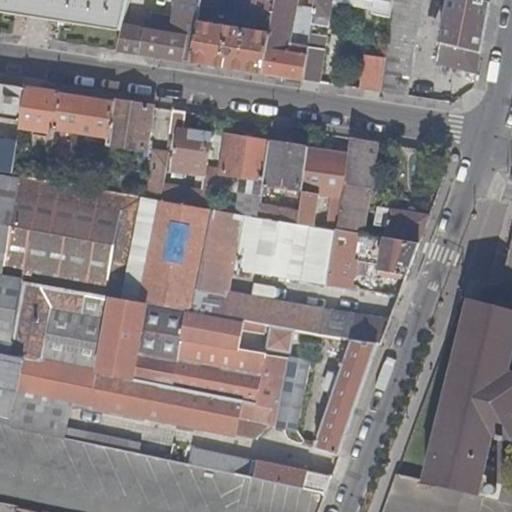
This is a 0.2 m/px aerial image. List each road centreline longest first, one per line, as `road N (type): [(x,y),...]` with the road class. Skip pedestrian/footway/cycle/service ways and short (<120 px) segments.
road 1 (residential): [(487,129),(0,50)]
road 2 (residential): [(350,511),(479,152)]
